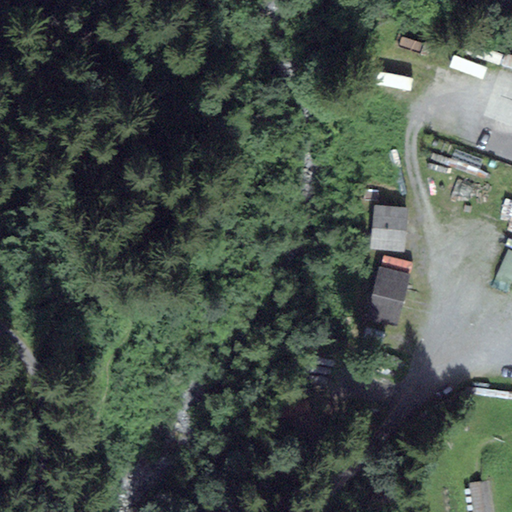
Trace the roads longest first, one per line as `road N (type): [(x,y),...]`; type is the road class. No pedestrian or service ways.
road 1 (track): [(511,135),(436,109),(411,125),(410,158),(445,267),(449,306),(433,370)]
road 2 (track): [(38,511),(41,377),(0,326)]
